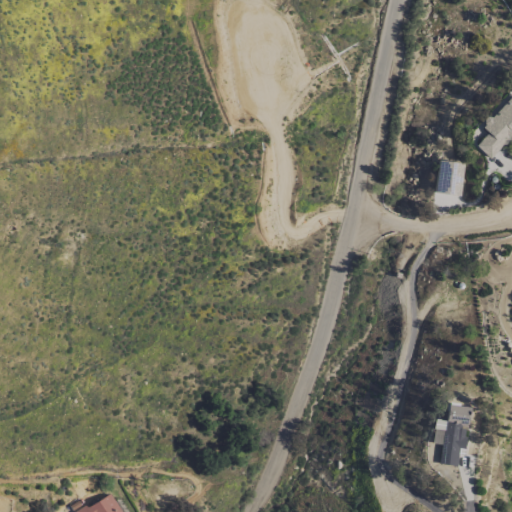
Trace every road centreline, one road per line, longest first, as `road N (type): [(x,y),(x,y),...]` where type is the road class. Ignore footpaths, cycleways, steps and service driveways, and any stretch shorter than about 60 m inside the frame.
road 1 (residential): [(251,511),(296,434),(346,273),(404,0)]
road 2 (residential): [(358,221),(458,223),(511,200)]
